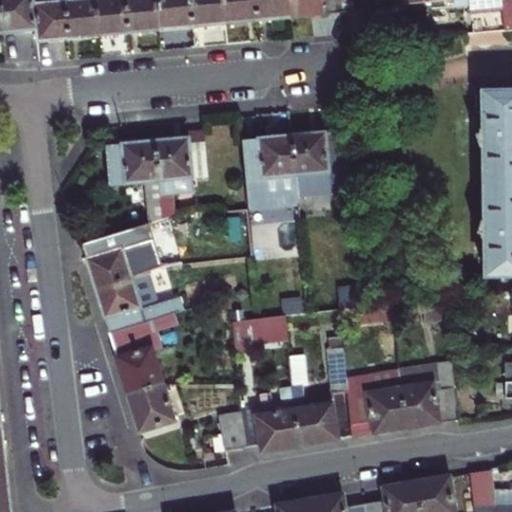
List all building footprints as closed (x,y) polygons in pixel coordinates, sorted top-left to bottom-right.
[(0,0),(0,20),(1,33),(18,31),(35,30),(32,0),(0,0)] [(67,38),(63,0),(32,0),(35,30),(36,41),(51,40),(67,38)] [(94,0),(63,0),(67,38),(82,37),(97,35),(94,0)] [(124,0),(94,0),(97,35),(112,34),(128,32),(124,0)] [(159,29),(156,0),(124,0),(128,32),(143,31),(159,29)] [(190,0),(156,0),(159,29),(176,28),(192,26),(190,0)] [(221,0),(190,0),(192,26),(208,25),(224,23),(221,0)] [(257,19),(254,0),(221,0),(224,23),(240,21),(257,19)] [(287,0),(254,0),(257,19),(273,18),(289,17),(287,0)] [(287,0),(289,17),(321,14),(353,10),(351,0),(287,0)] [(511,0),(483,0),(485,12),(511,8),(511,0)] [(502,92),(483,93),(483,130),(479,130),(479,134),(475,136),(480,149),(483,149),(484,222),(480,222),(475,234),(481,236),(481,240),(484,240),(484,277),(504,277),(504,282),(511,281),(511,85),(502,86),(502,92)] [(190,138),(155,142),(161,219),(172,216),(171,194),(194,192),(193,179),(208,177),(205,131),(197,132),(190,133),(190,138)] [(329,184),(348,182),(342,131),(330,132),(305,134),(291,136),(294,176),(296,196),(330,194),(329,184)] [(250,223),(298,219),(296,196),(294,176),(291,136),(266,138),(242,141),(250,223)] [(108,187),(144,183),(147,223),(161,219),(155,142),(138,143),(112,145),(105,146),(108,187)] [(124,230),(80,242),(87,266),(94,288),(95,291),(149,274),(139,243),(129,246),(124,230)] [(102,312),(108,333),(164,318),(173,315),(176,314),(172,300),(157,304),(149,274),(95,291),(102,312)] [(337,287),(340,309),(350,307),(361,306),(359,285),(337,287)] [(392,303),(393,316),(429,312),(439,311),(440,321),(449,320),(447,297),(414,300),(392,303)] [(361,306),(350,307),(351,315),(357,314),(358,321),(393,319),(393,316),(392,303),(361,306)] [(173,315),(176,326),(198,318),(195,309),(176,314),(173,315)] [(439,311),(429,312),(430,322),(440,321),(439,311)] [(164,318),(108,333),(118,364),(127,395),(162,384),(152,351),(161,348),(156,333),(176,326),(173,315),(164,318)] [(230,322),(233,353),(263,349),(262,343),(286,340),(287,340),(284,315),(259,319),(230,322)] [(345,378),(342,348),(327,349),(330,393),(346,392),(345,378)] [(289,387),(299,445),(318,441),(336,438),(332,404),(303,408),(299,385),(304,384),(302,354),(287,356),(289,387)] [(400,389),(405,428),(432,423),(458,419),(453,361),(437,364),(441,390),(435,390),(433,384),(400,389)] [(437,364),(397,370),(400,389),(433,384),(435,390),(441,390),(437,364)] [(345,378),(346,392),(351,437),(378,432),(405,428),(400,389),(397,370),(345,378)] [(162,384),(127,395),(133,414),(139,432),(173,421),(162,384)] [(279,448),(299,445),(289,387),(279,389),(281,405),(239,412),(243,447),(259,445),(260,451),(279,448)] [(239,412),(218,415),(224,451),(243,447),(239,412)] [(497,511),(492,473),(470,476),(474,511),(511,511),(501,511),(497,511)] [(420,511),(454,511),(449,477),(433,480),(416,483),(420,511)] [(365,506),(366,511),(420,511),(416,483),(399,486),(382,489),(384,503),(365,506)] [(309,501),(310,511),(366,511),(365,506),(346,510),(343,496),(326,499),(309,501)] [(0,511),(9,511),(9,507),(6,507),(5,497),(0,497),(0,511)] [(310,511),(309,501),(292,504),(275,507),(276,511),(310,511)]
